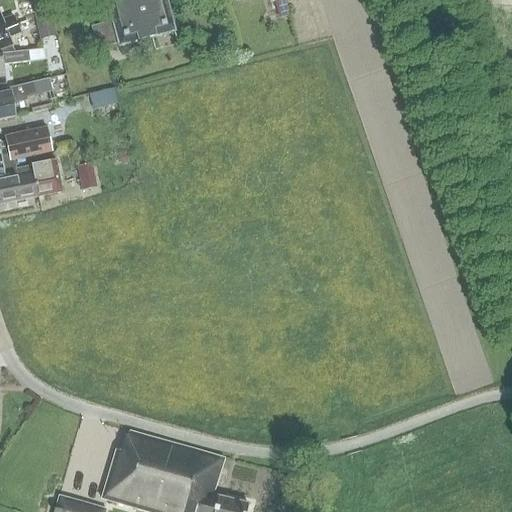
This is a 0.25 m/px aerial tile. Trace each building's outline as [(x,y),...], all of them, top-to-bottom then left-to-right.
[(119,48),(174,33),(165,0),(106,0),(113,25),(105,27),(104,25),(92,28),(98,50),(118,44),(119,48)] [(284,0),(268,0),(269,4),(277,2),(282,18),(289,17),(284,0)] [(55,37),(49,10),(32,13),(38,40),(55,37)] [(0,54),(1,54),(1,50),(12,46),(9,38),(20,33),(13,17),(2,21),(0,16),(0,54)] [(1,54),(3,65),(30,62),(28,52),(1,54)] [(41,81),(34,83),(37,95),(38,96),(45,94),(52,93),(49,79),(41,81)] [(17,100),(37,95),(34,83),(2,90),(0,91),(0,121),(14,118),(11,98),(16,96),(17,100)] [(110,90),(89,95),(93,110),(114,105),(110,90)] [(3,167),(15,165),(17,165),(16,158),(50,151),(46,130),(6,138),(6,142),(0,142),(0,181),(5,180),(3,167)] [(38,198),(62,193),(58,170),(57,170),(56,162),(32,166),(38,198)] [(16,171),(16,169),(15,165),(3,167),(5,180),(0,181),(0,205),(14,202),(8,173),(16,171)] [(82,191),(97,188),(93,165),(77,168),(82,191)] [(14,202),(38,198),(32,166),(16,169),(16,171),(8,173),(14,202)] [(224,460),(128,432),(122,452),(116,450),(101,500),(144,511),(247,511),(249,508),(213,497),(224,460)] [(104,511),(105,510),(56,495),(51,511),(104,511)]
